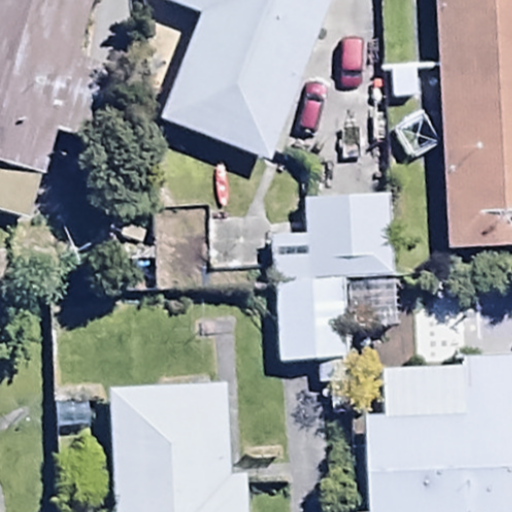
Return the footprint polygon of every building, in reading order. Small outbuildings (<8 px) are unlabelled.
[(95,0),(0,0),(0,216),(27,224),(51,136),(86,146),(98,103),(69,95),(95,0)] [(160,0),(157,9),(201,26),(165,124),(274,164),(334,0),(160,0)] [(511,0),(436,0),(450,251),(511,247),(511,0)] [(395,329),(388,198),(304,202),(306,240),(273,242),(279,368),(314,366),(316,391),(348,389),(345,332),(395,329)] [(265,230),(208,230),(208,269),(238,269),(238,254),(265,254),(265,230)] [(511,511),(511,362),(462,365),(464,416),(366,419),(369,511),(511,511)] [(230,387),(111,389),(113,511),(247,511),(246,477),(233,478),(230,387)]
